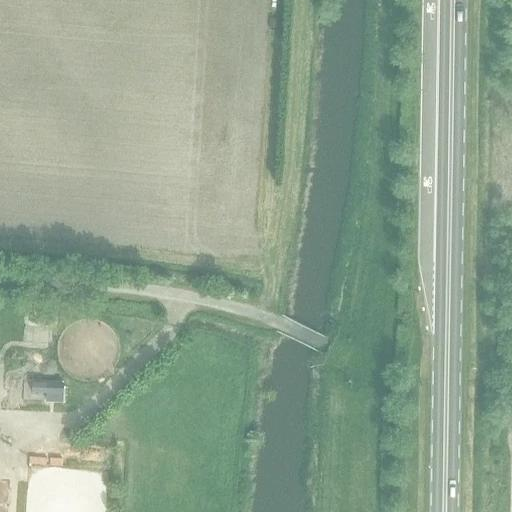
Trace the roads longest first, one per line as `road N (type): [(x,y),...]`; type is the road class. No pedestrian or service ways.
road 1 (primary): [(443,511),(450,0)]
road 2 (unclassified): [(332,350),(177,297),(0,279)]
